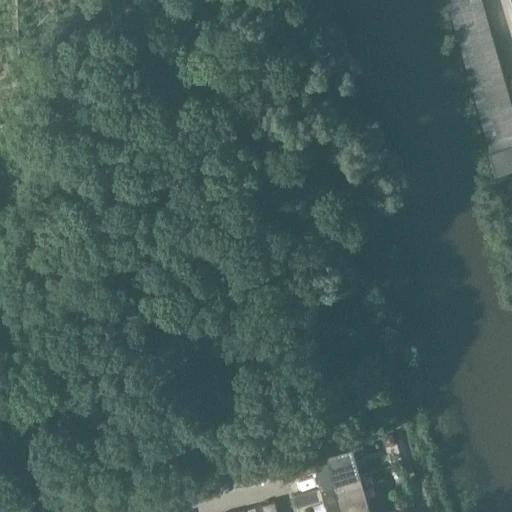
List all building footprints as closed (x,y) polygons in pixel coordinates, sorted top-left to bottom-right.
[(511,144),(488,151),(494,171),(511,166),(511,144)] [(320,486),(359,474),(351,444),(311,456),(297,460),(284,463),(288,477),(315,469),(320,486)] [(320,486),(293,493),(296,505),(323,498),(327,511),(335,511),(367,503),(359,474),(320,486)] [(276,511),(273,500),(261,504),(263,511),(276,511)] [(370,511),(367,503),(335,511),(370,511)]
